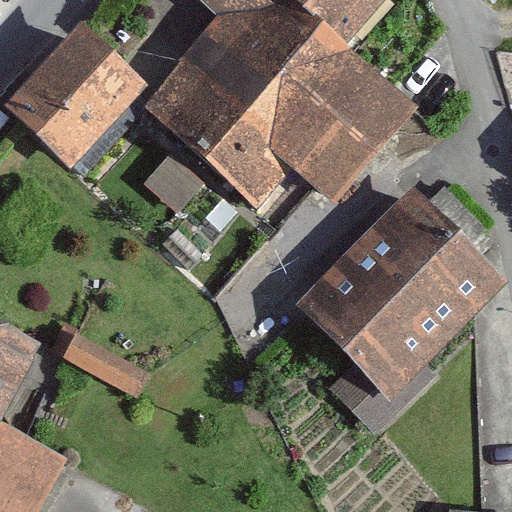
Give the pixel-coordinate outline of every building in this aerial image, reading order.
[(196,0),(214,15),(129,113),(250,215),(287,172),(323,203),(405,107),(339,52),(383,0),(196,0)] [(67,30),(0,110),(65,163),(131,83),(67,30)] [(149,178),(180,208),(205,181),(173,151),(149,178)] [(404,184),(285,306),(389,407),(508,285),(404,184)] [(0,326),(0,511),(38,511),(65,457),(0,426),(0,411),(33,342),(0,326)] [(78,328),(65,355),(140,391),(153,364),(78,328)]
